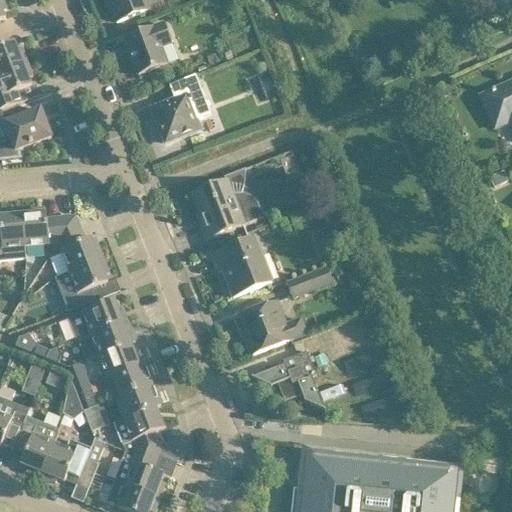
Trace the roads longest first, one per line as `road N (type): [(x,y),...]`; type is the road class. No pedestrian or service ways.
road 1 (residential): [(132,172),(231,440),(211,511)]
road 2 (residential): [(65,0),(132,172)]
road 3 (residential): [(0,183),(132,172)]
